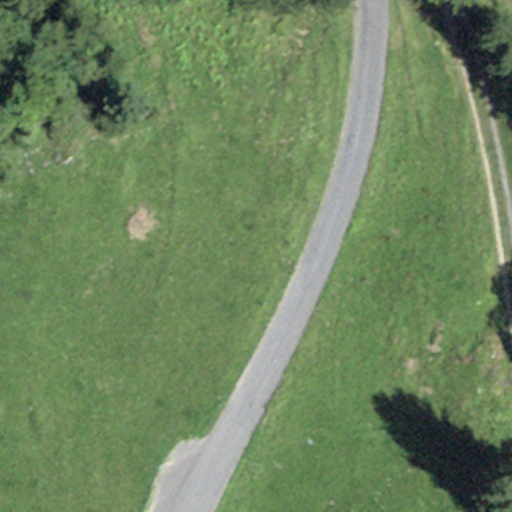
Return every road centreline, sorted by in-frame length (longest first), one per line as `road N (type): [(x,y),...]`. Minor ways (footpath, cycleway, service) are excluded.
road 1 (unclassified): [(196,511),(337,212),(367,95),(375,0)]
road 2 (track): [(460,0),(469,15),(511,296)]
